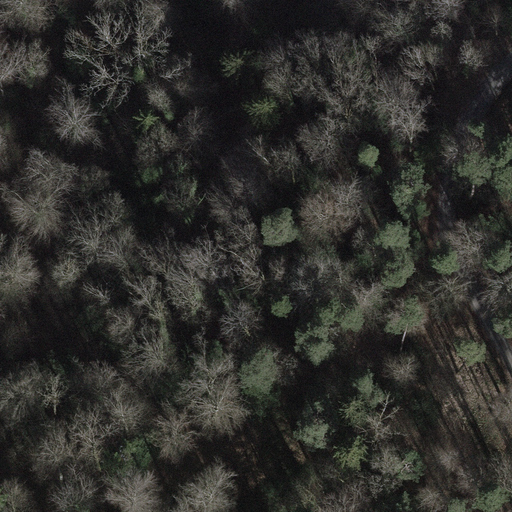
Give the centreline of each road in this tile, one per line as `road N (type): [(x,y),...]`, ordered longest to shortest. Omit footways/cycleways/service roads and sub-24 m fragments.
road 1 (track): [(444,205),(397,303),(309,402),(192,478),(107,511)]
road 2 (track): [(511,364),(458,270),(444,205),(458,143),(511,64)]
